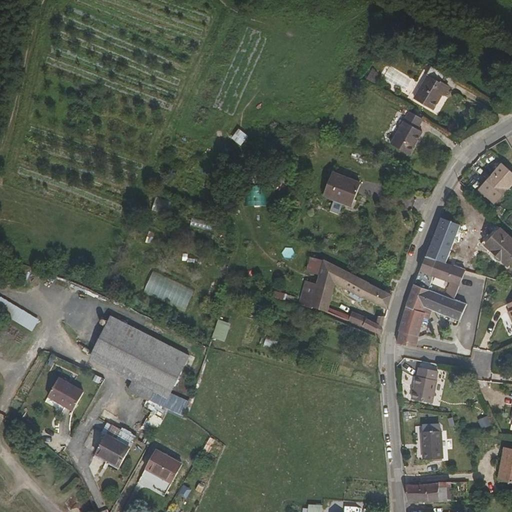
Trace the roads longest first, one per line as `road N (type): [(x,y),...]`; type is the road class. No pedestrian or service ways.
road 1 (unclassified): [(511,125),(455,172),(396,314),(387,361)]
road 2 (unclassified): [(387,361),(399,511)]
road 3 (track): [(0,409),(54,318),(51,304),(35,294)]
